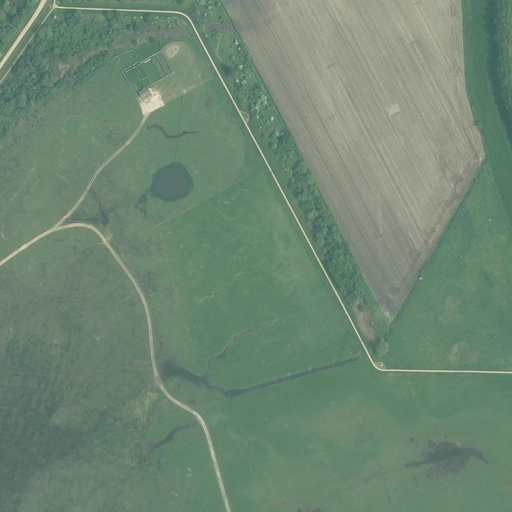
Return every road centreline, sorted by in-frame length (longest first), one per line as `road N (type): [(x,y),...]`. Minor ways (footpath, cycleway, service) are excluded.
road 1 (track): [(49,231),(87,226),(133,285),(146,312),(158,386),(201,423),(229,511)]
road 2 (track): [(0,265),(70,212),(96,171),(136,133),(144,111)]
